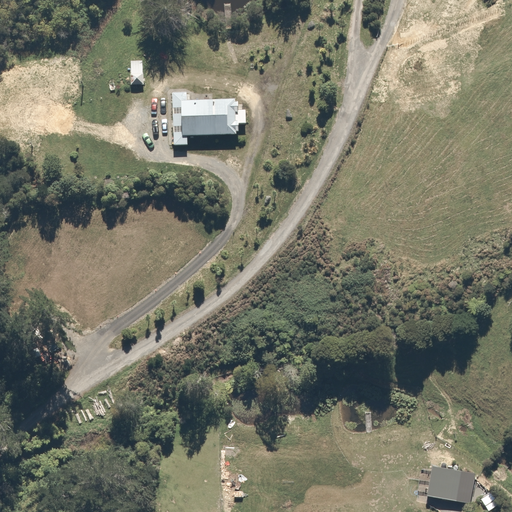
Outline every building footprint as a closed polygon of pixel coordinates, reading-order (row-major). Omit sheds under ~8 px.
[(145,62),(132,62),(131,87),(144,88),(145,62)] [(131,69),(116,69),(115,96),(131,96),(131,69)] [(227,118),(228,109),(176,106),(177,102),(158,101),(156,154),(176,155),(177,152),(227,153),(228,136),(232,136),(233,119),(227,118)] [(68,133),(50,128),(42,160),(60,165),(68,133)] [(373,411),(364,411),(363,429),(373,430),(373,411)] [(448,476),(417,475),(416,509),(446,510),(448,476)]
